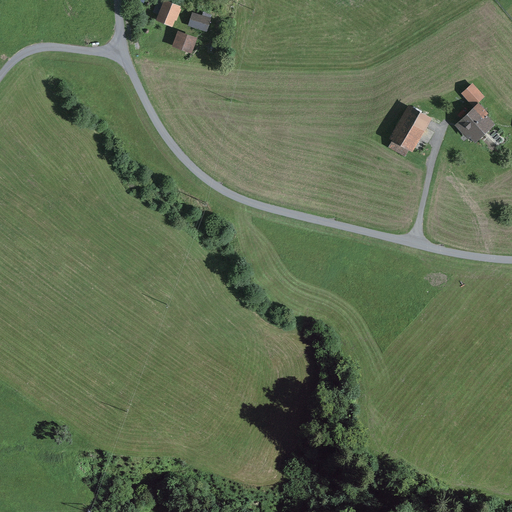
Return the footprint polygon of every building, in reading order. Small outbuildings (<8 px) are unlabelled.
[(184,0),(164,0),(159,14),(177,21),(184,0)] [(212,11),(194,6),(190,20),(208,25),(212,11)] [(200,30),(181,24),(176,40),(195,46),(200,30)] [(476,78),(466,87),(478,100),(488,90),(476,78)] [(436,112),(413,99),(394,133),(417,146),(436,112)] [(493,124),(478,106),(458,124),(468,136),(471,133),(475,139),(493,124)]
